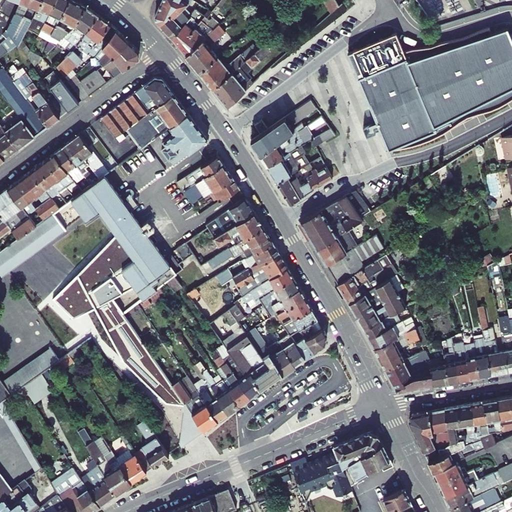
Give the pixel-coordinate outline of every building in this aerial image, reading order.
[(0,56),(7,51),(0,42),(11,33),(7,28),(20,1),(20,0),(5,0),(2,6),(0,8),(0,56)] [(27,27),(41,0),(20,0),(20,1),(7,28),(11,33),(19,43),(21,38),(27,27)] [(38,33),(55,0),(41,0),(27,27),(38,33)] [(61,17),(69,0),(55,0),(38,33),(38,34),(50,41),(44,51),(47,53),(64,37),(69,32),(65,30),(56,25),(61,17)] [(74,26),(87,6),(75,0),(69,0),(61,17),(70,22),(65,30),(69,32),(74,26)] [(161,25),(172,15),(174,17),(183,8),(189,2),(184,0),(162,0),(155,15),(156,21),(161,25)] [(339,6),(335,0),(323,0),(332,13),(339,6)] [(99,15),(87,6),(74,26),(69,32),(64,37),(71,41),(66,47),(72,51),(77,46),(99,15)] [(183,8),(174,17),(176,20),(182,26),(191,15),(183,8)] [(194,18),(200,12),(196,9),(191,15),(182,26),(172,38),(178,45),(198,24),(193,20),(194,19),(194,18)] [(117,28),(99,15),(77,46),(72,51),(70,53),(65,58),(57,66),(65,77),(83,59),(89,51),(95,56),(117,28)] [(174,17),(172,15),(161,25),(165,30),(172,38),(182,26),(176,20),(174,17)] [(207,24),(210,20),(208,18),(205,16),(198,24),(178,45),(186,55),(213,30),(207,24)] [(220,23),(213,17),(210,20),(207,24),(213,30),(219,24),(220,23)] [(225,32),(219,24),(213,30),(186,55),(199,71),(217,56),(209,46),(225,32)] [(95,56),(99,60),(93,65),(98,71),(113,58),(131,42),(117,28),(95,56)] [(511,38),(508,28),(431,53),(372,109),(388,146),(389,149),(436,129),(435,126),(511,86),(511,38)] [(353,50),(364,75),(359,77),(360,80),(372,109),(431,53),(408,61),(396,33),(353,50)] [(19,43),(27,55),(29,50),(30,50),(21,38),(19,43)] [(260,48),(265,52),(274,45),(269,39),(262,46),(260,48)] [(140,51),(131,42),(113,58),(98,71),(78,86),(77,85),(73,88),(83,100),(139,58),(140,51)] [(213,88),(256,51),(252,46),(227,67),(218,55),(217,56),(199,71),(213,88)] [(265,52),(260,48),(256,51),(213,88),(227,106),(240,95),(253,83),(250,79),(252,77),(248,72),(253,67),(251,64),(259,57),(265,52)] [(27,55),(35,65),(43,58),(29,50),(27,55)] [(251,64),(253,67),(262,60),(259,57),(251,64)] [(0,89),(18,114),(35,136),(49,126),(36,109),(27,98),(19,87),(4,67),(0,70),(0,89)] [(27,72),(19,78),(23,84),(32,94),(40,106),(36,109),(49,126),(69,110),(59,97),(51,104),(49,102),(27,72)] [(155,77),(144,85),(151,94),(142,101),(150,111),(174,93),(162,78),(155,77)] [(368,112),(372,109),(360,80),(356,82),(368,112)] [(19,87),(27,98),(32,94),(23,84),(19,87)] [(151,94),(144,85),(133,93),(138,101),(136,102),(138,104),(133,108),(137,113),(144,108),(148,113),(150,111),(142,101),(151,94)] [(72,108),(79,103),(70,90),(63,95),(72,108)] [(133,93),(101,117),(116,137),(122,132),(127,129),(148,113),(144,108),(137,113),(133,108),(138,104),(136,102),(138,101),(133,93)] [(148,113),(127,129),(141,148),(146,144),(170,127),(189,113),(174,93),(150,111),(148,113)] [(51,104),(59,97),(58,95),(49,102),(51,104)] [(316,107),(311,99),(292,112),(268,129),(261,134),(251,140),(261,154),(294,129),(291,125),(316,107)] [(372,109),(368,112),(383,148),(388,146),(372,109)] [(197,124),(189,113),(170,127),(174,132),(163,140),(167,145),(162,148),(173,164),(208,139),(197,124)] [(18,114),(2,126),(19,148),(35,136),(18,114)] [(255,125),(261,134),(268,129),(262,120),(255,125)] [(314,137),(307,125),(305,126),(303,122),(294,129),(261,154),(267,165),(311,139),(315,146),(335,134),(331,128),(322,133),(314,137)] [(0,152),(5,159),(19,148),(2,126),(0,123),(0,152)] [(89,165),(100,178),(105,175),(109,172),(89,146),(95,141),(86,129),(71,140),(89,165)] [(116,137),(120,142),(126,137),(122,132),(116,137)] [(506,159),(511,157),(511,134),(501,137),(506,159)] [(321,156),(315,146),(311,139),(267,165),(277,182),(294,172),(305,166),(310,163),(321,156)] [(89,165),(71,140),(62,146),(83,174),(85,176),(91,185),(96,181),(85,167),(89,165)] [(74,180),(83,174),(62,146),(54,153),(74,180)] [(131,176),(156,157),(148,147),(123,166),(131,176)] [(45,159),(70,192),(78,185),(76,183),(74,180),(54,153),(45,159)] [(183,190),(224,163),(219,154),(202,166),(201,166),(177,181),(183,190)] [(58,192),(62,197),(70,192),(45,159),(38,165),(58,192)] [(183,190),(192,203),(209,192),(233,177),(224,163),(183,190)] [(313,168),(310,163),(305,166),(308,171),(313,168)] [(30,170),(51,198),(58,192),(38,165),(30,170)] [(333,177),(327,166),(318,171),(316,168),(312,171),(313,173),(307,177),(309,180),(302,185),(294,172),(277,182),(290,203),(333,177)] [(30,170),(16,181),(31,200),(33,198),(39,205),(36,207),(37,208),(44,219),(59,208),(51,198),(30,170)] [(74,180),(76,183),(85,176),(83,174),(74,180)] [(19,238),(0,251),(0,274),(2,277),(66,230),(68,234),(76,228),(111,277),(75,303),(97,333),(124,313),(137,303),(149,294),(159,287),(167,281),(174,275),(177,274),(131,210),(128,206),(105,175),(100,178),(96,181),(91,185),(82,191),(74,197),(66,203),(59,208),(44,219),(36,225),(19,238)] [(240,187),(233,177),(209,192),(214,200),(218,198),(220,200),(240,187)] [(16,181),(8,187),(28,214),(37,208),(36,207),(31,200),(16,181)] [(8,187),(0,193),(0,212),(0,213),(4,219),(12,228),(19,238),(36,225),(28,214),(8,187)] [(356,190),(346,194),(362,216),(371,210),(356,190)] [(317,248),(347,228),(363,218),(362,216),(346,194),(301,222),(317,248)] [(214,237),(255,212),(246,197),(230,208),(206,225),(207,227),(214,237)] [(128,206),(131,210),(139,204),(136,200),(128,206)] [(0,213),(0,212),(0,237),(12,228),(4,219),(0,221),(0,213)] [(214,237),(219,246),(220,245),(233,238),(236,243),(264,226),(255,212),(214,237)] [(255,252),(273,242),(264,226),(236,243),(223,251),(209,260),(208,260),(212,268),(233,255),(235,257),(241,253),(252,247),(255,252)] [(347,228),(317,248),(326,264),(357,245),(347,228)] [(369,237),(377,250),(383,246),(376,233),(375,234),(369,237)] [(377,250),(369,237),(357,245),(326,264),(338,283),(365,267),(360,260),(377,250)] [(220,245),(223,251),(236,243),(233,238),(220,245)] [(175,249),(183,260),(193,253),(186,242),(175,249)] [(249,270),(279,253),(273,242),(255,252),(244,257),(246,260),(234,267),(237,274),(248,268),(249,270)] [(244,258),(244,257),(255,252),(252,247),(241,253),(244,258)] [(195,256),(201,265),(208,260),(209,260),(203,251),(195,256)] [(233,276),(239,288),(252,280),(259,276),(262,282),(288,267),(279,253),(249,270),(248,268),(237,274),(233,276)] [(398,272),(386,253),(381,256),(365,267),(338,283),(349,303),(390,277),(396,273),(398,272)] [(511,263),(510,254),(506,255),(499,259),(498,259),(499,266),(511,263)] [(499,266),(498,259),(488,265),(489,272),(500,269),(499,266)] [(275,288),(294,277),(288,267),(262,282),(256,286),(242,296),(246,302),(247,301),(250,307),(261,301),(260,299),(275,288)] [(406,305),(398,290),(404,287),(396,273),(390,277),(349,303),(364,328),(391,313),(390,312),(395,310),(406,305)] [(174,292),(182,286),(174,275),(167,281),(174,292)] [(256,286),(262,282),(259,276),(252,280),(256,286)] [(271,316),(277,313),(275,310),(272,304),(300,288),(294,277),(275,288),(260,299),(261,301),(263,304),(271,316)] [(165,295),(159,287),(149,294),(155,303),(165,295)] [(187,293),(191,298),(199,293),(196,287),(187,293)] [(288,308),(306,297),(300,288),(272,304),(275,310),(279,308),(285,304),(288,308)] [(291,313),(294,318),(312,308),(306,297),(288,308),(282,312),(278,314),(280,319),(291,313)] [(229,308),(237,320),(244,316),(236,304),(229,308)] [(258,307),(266,319),(271,316),(263,304),(258,307)] [(483,334),(489,333),(488,328),(483,305),(477,306),(483,334)] [(237,320),(229,308),(222,313),(235,332),(222,341),(224,344),(245,374),(249,371),(262,390),(284,374),(269,352),(262,357),(246,333),(237,320)] [(290,335),(318,318),(312,308),(294,318),(283,325),(288,333),(290,335)] [(369,337),(401,321),(395,310),(390,312),(391,313),(364,328),(369,337)] [(124,313),(97,333),(114,358),(129,347),(132,351),(121,359),(165,422),(171,418),(184,409),(137,342),(142,339),(124,313)] [(510,319),(509,315),(498,317),(499,324),(510,322),(510,319)] [(401,321),(369,337),(374,347),(416,327),(410,316),(401,321)] [(318,318),(290,335),(306,358),(325,344),(327,334),(318,318)] [(269,352),(284,374),(295,365),(281,344),(278,346),(276,342),(267,348),(264,343),(256,332),(267,324),(265,320),(246,333),(262,357),(269,352)] [(511,370),(511,329),(510,322),(499,324),(505,349),(509,371),(511,370)] [(420,338),(423,346),(427,344),(420,326),(416,327),(420,338)] [(416,327),(374,347),(385,368),(425,349),(423,346),(415,349),(402,355),(399,348),(411,342),(420,338),(416,327)] [(281,344),(295,365),(306,358),(290,335),(288,333),(278,340),(281,344)] [(489,333),(483,334),(484,341),(491,374),(509,371),(505,349),(498,350),(496,339),(490,340),(489,337),(490,337),(489,333)] [(275,336),(264,343),(267,348),(276,342),(278,346),(281,344),(278,340),(275,336)] [(460,380),(454,352),(452,340),(451,336),(447,338),(449,353),(444,354),(445,356),(446,364),(449,382),(460,380)] [(420,338),(411,342),(415,349),(423,346),(420,338)] [(464,344),(462,338),(452,340),(454,352),(465,350),(464,344)] [(491,374),(484,341),(474,343),(480,376),(491,374)] [(480,376),(474,343),(474,342),(464,344),(465,350),(470,378),(480,376)] [(251,397),(262,390),(249,371),(245,374),(224,344),(216,349),(221,355),(226,363),(227,362),(238,378),(238,379),(251,397)] [(2,381),(12,394),(13,393),(42,372),(56,362),(60,359),(51,347),(2,381)] [(72,358),(79,353),(76,348),(69,353),(72,358)] [(429,359),(425,349),(385,368),(395,388),(395,389),(405,384),(403,379),(411,375),(414,372),(430,369),(430,368),(427,369),(426,360),(429,359)] [(470,378),(465,350),(454,352),(460,380),(470,378)] [(60,370),(74,361),(72,358),(69,353),(60,359),(56,362),(60,370)] [(221,355),(214,360),(219,367),(220,367),(226,363),(221,355)] [(429,359),(426,360),(427,369),(430,368),(430,369),(433,385),(449,382),(446,364),(440,365),(438,357),(429,359)] [(202,372),(206,369),(200,361),(196,364),(202,372)] [(228,388),(240,405),(251,397),(238,379),(238,378),(227,362),(226,363),(220,367),(227,376),(223,379),(229,388),(228,388)] [(219,374),(223,379),(227,376),(220,367),(219,367),(216,370),(219,374)] [(213,378),(207,368),(206,369),(202,372),(205,376),(208,382),(217,395),(229,413),(240,405),(228,388),(229,388),(223,379),(216,383),(213,378)] [(433,385),(430,369),(414,372),(411,375),(403,379),(405,384),(395,389),(399,391),(433,385)] [(42,372),(13,393),(30,397),(34,403),(53,390),(42,372)] [(216,383),(223,379),(219,374),(213,378),(216,383)] [(193,384),(197,390),(208,382),(205,376),(193,384)] [(3,400),(12,394),(2,381),(0,377),(0,511),(9,511),(22,503),(18,498),(25,493),(18,484),(12,489),(0,472),(0,401),(3,399),(3,400)] [(179,379),(173,384),(204,430),(218,420),(199,392),(192,397),(179,379)] [(199,392),(218,420),(229,413),(217,395),(208,382),(197,390),(199,392)] [(503,430),(511,428),(511,396),(497,399),(503,430)] [(497,399),(483,401),(487,421),(494,419),(495,427),(488,428),(489,433),(492,432),(503,430),(497,399)] [(487,421),(483,401),(470,403),(476,435),(479,435),(489,433),(488,428),(488,427),(481,428),(480,422),(487,421)] [(476,435),(470,403),(445,407),(448,424),(451,441),(463,438),(465,445),(481,439),(479,435),(476,435)] [(0,410),(5,419),(12,415),(7,406),(2,409),(0,410)] [(409,420),(423,450),(438,444),(439,447),(438,447),(441,456),(450,452),(465,445),(463,438),(451,441),(448,424),(445,407),(412,414),(409,420)] [(174,422),(178,419),(178,420),(187,414),(184,409),(171,418),(174,422)] [(12,415),(5,419),(36,471),(42,467),(12,415)] [(135,453),(147,471),(169,455),(165,450),(155,434),(145,419),(137,425),(148,441),(141,446),(142,447),(135,451),(136,453),(135,453)] [(155,434),(165,450),(188,435),(178,420),(178,419),(174,422),(155,434)] [(105,474),(117,493),(132,482),(117,458),(112,450),(110,451),(104,455),(95,440),(94,439),(93,440),(84,427),(78,431),(99,465),(105,474)] [(337,453),(342,467),(345,466),(365,453),(366,453),(383,443),(379,434),(377,433),(371,431),(370,431),(347,440),(334,445),(337,453)] [(441,456),(429,461),(433,471),(457,460),(496,442),(492,432),(489,433),(479,435),(481,439),(465,445),(450,452),(441,456)] [(104,455),(110,451),(101,436),(95,440),(104,455)] [(129,450),(117,458),(132,482),(147,471),(135,453),(136,453),(135,451),(129,442),(129,443),(126,445),(129,450)] [(356,478),(390,458),(383,443),(366,453),(365,453),(345,466),(342,467),(344,471),(350,467),(356,478)] [(425,452),(427,458),(437,454),(435,448),(425,452)] [(342,467),(337,453),(309,464),(306,457),(290,463),(305,498),(307,497),(311,489),(326,483),(335,487),(338,495),(352,490),(349,482),(344,471),(342,467)] [(433,471),(444,494),(468,484),(479,479),(474,468),(467,472),(463,473),(461,468),(457,460),(433,471)] [(81,478),(100,505),(117,493),(105,474),(99,465),(81,478)] [(53,486),(76,471),(73,466),(51,482),(53,486)] [(499,470),(504,482),(511,479),(505,466),(498,469),(499,470)] [(496,479),(499,485),(504,482),(499,470),(493,473),(496,479)] [(58,494),(59,495),(72,486),(90,511),(100,505),(81,478),(76,471),(53,486),(56,490),(58,494)] [(444,494),(450,507),(474,496),(471,490),(496,479),(493,473),(479,479),(468,484),(444,494)] [(9,511),(22,511),(36,502),(29,492),(31,491),(31,487),(25,479),(18,484),(25,493),(18,498),(22,503),(9,511)] [(471,490),(474,496),(493,487),(499,485),(496,479),(471,490)] [(66,505),(70,511),(90,511),(72,486),(59,495),(66,505)] [(451,511),(475,511),(499,501),(493,487),(474,496),(450,507),(451,511)] [(404,488),(384,499),(390,511),(412,511),(415,510),(404,488)] [(223,490),(209,496),(215,511),(226,511),(236,508),(230,493),(229,493),(223,491),(223,490)] [(58,510),(59,511),(70,511),(66,505),(59,495),(58,494),(54,497),(56,501),(53,504),(58,510)] [(511,511),(511,495),(499,501),(475,511),(511,511)] [(215,511),(209,496),(199,500),(203,511),(215,511)] [(44,504),(43,505),(47,511),(59,511),(58,510),(53,504),(50,500),(49,501),(51,505),(46,508),(44,504)] [(203,511),(199,500),(188,504),(191,511),(203,511)]
